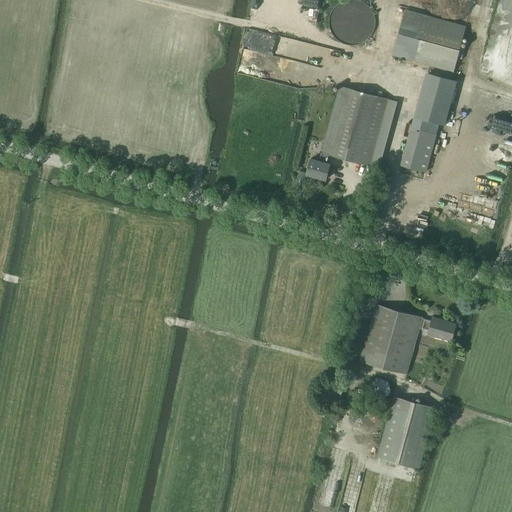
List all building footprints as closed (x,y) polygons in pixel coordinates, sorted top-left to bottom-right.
[(405,10),(393,55),(453,72),(465,26),(405,10)] [(369,165),(388,99),(340,86),(319,161),(311,159),(306,174),(326,179),(330,164),(327,163),(329,154),(369,165)] [(428,334),(451,341),(456,324),(433,317),(431,321),(422,318),(422,317),(376,304),(360,361),(406,374),(419,328),(429,330),(428,334)] [(377,378),(369,386),(372,397),(382,399),(390,392),(387,381),(377,378)] [(319,400),(320,401),(320,402),(321,403),(322,404),(323,405),(324,405),(325,406),(326,406),(327,407),(329,407),(330,407),(331,407),(332,407),(333,407),(335,406),(336,406),(337,405),(338,405),(339,404),(340,403),(341,402),(341,401),(342,400),(342,399),(343,398),(343,397),(343,396),(343,395),(343,393),(343,392),(343,391),(343,390),(342,389),(342,388),(341,387),(340,386),(339,385),(338,384),(337,383),(336,383),(335,382),(334,382),(333,381),(332,381),(331,381),(329,381),(328,381),(327,382),(326,382),(325,383),(324,383),(323,384),(322,385),(321,385),(320,386),(319,387),(319,389),(318,390),(318,391),(318,392),(317,393),(317,394),(318,396),(318,397),(318,398),(318,399),(319,400)] [(394,396),(377,457),(419,468),(436,408),(394,396)]
